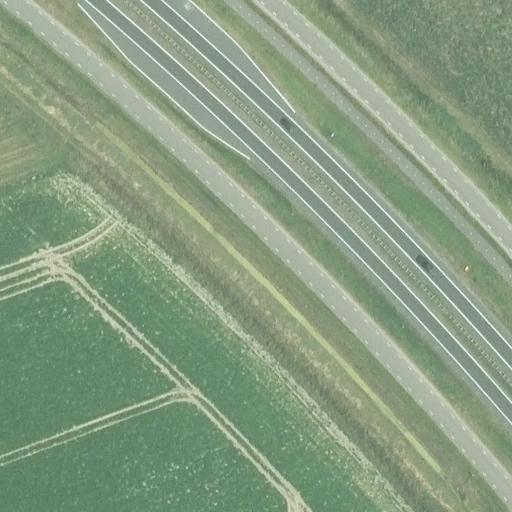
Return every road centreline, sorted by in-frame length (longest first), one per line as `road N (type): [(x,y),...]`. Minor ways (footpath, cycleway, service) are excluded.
road 1 (unclassified): [(9,0),(246,211),(419,390),(511,500)]
road 2 (trunk): [(92,0),(279,168),(511,417)]
road 3 (trunk): [(511,363),(307,145),(145,0)]
road 4 (tertiary): [(265,0),(511,243)]
